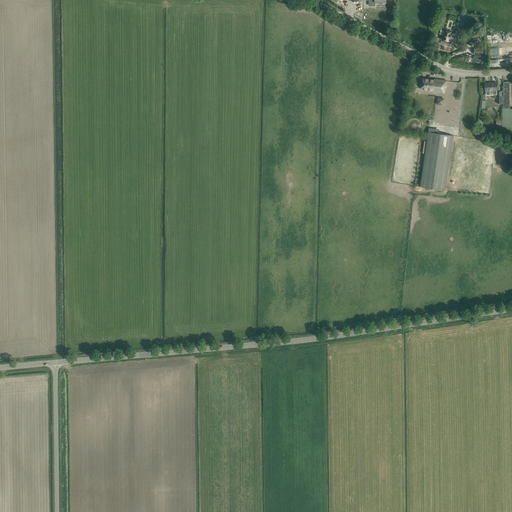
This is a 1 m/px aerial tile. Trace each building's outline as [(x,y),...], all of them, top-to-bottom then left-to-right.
[(456,42),(457,37),(458,35),(451,33),(452,32),(444,30),(442,39),(449,41),(449,40),(456,42)] [(434,80),(423,78),(421,89),(432,90),(432,91),(444,93),(445,87),(446,81),(434,79),(434,80)] [(443,93),(441,116),(472,119),(474,96),(455,94),(456,80),(452,80),(450,94),(443,93)] [(497,82),(485,83),(485,88),(485,90),(486,95),(496,94),(497,103),(503,103),(503,98),(502,98),(501,91),(499,91),(499,87),(499,85),(497,85),(497,82)] [(503,103),(502,131),(511,135),(511,109),(509,109),(510,96),(503,95),(503,98),(503,103)] [(445,190),(453,135),(428,132),(420,187),(445,190)]
